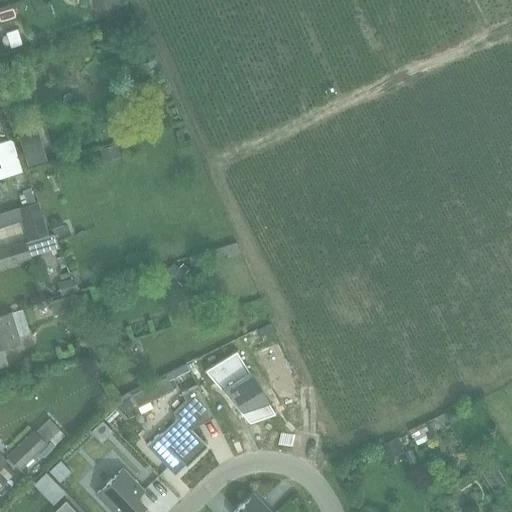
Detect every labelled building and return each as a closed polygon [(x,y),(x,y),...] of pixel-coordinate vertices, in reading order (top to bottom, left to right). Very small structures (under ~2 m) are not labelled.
[(115,0),(100,0),(106,13),(119,8),(115,0)] [(24,28),(11,32),(16,48),(29,43),(24,28)] [(25,155),(44,149),(38,130),(19,136),(25,155)] [(118,144),(99,150),(104,162),(122,157),(118,144)] [(39,202),(17,208),(28,242),(49,235),(39,202)] [(0,267),(31,258),(26,241),(0,249),(0,267)] [(19,342),(10,313),(0,315),(0,366),(6,365),(1,348),(19,342)] [(310,402),(289,343),(266,352),(287,410),(310,402)] [(239,350),(204,371),(209,377),(231,394),(243,418),(248,423),(278,413),(277,411),(274,413),(237,353),(240,351),(239,350)] [(167,376),(131,394),(138,407),(174,389),(167,376)] [(158,434),(147,445),(175,474),(185,464),(186,465),(207,445),(190,428),(214,417),(198,385),(182,393),(185,400),(172,412),(178,418),(160,436),(158,434)] [(42,432),(54,443),(67,430),(54,419),(42,432)] [(34,430),(9,455),(19,466),(45,441),(34,430)] [(497,493),(509,485),(496,465),(484,472),(497,493)] [(123,468),(97,493),(114,511),(137,511),(144,506),(136,497),(143,490),(123,468)] [(271,511),(254,493),(234,511),(271,511)] [(76,511),(66,501),(53,511),(76,511)]
